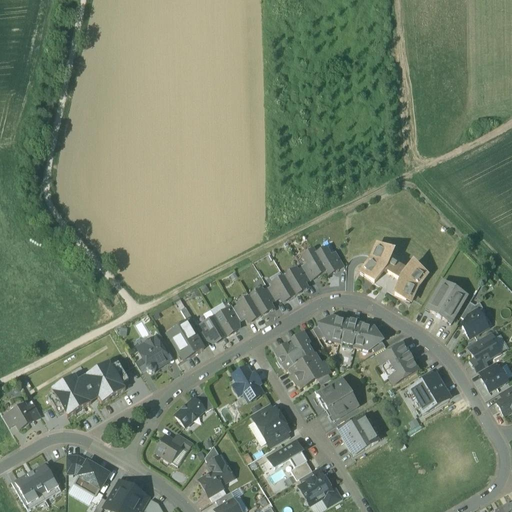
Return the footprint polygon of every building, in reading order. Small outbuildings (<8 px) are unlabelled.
[(392,254),(376,247),(370,262),(360,275),(374,285),(383,273),(400,283),(394,297),(409,304),(416,290),(426,277),(412,267),(406,274),(388,263),(392,254)] [(315,256),(313,252),(302,258),(306,266),(314,279),(314,280),(325,273),(327,278),(338,271),(338,270),(330,257),(326,250),(315,256)] [(343,267),(335,254),(330,257),(338,270),(343,267)] [(314,279),(306,266),(301,269),(302,271),(309,282),(314,279)] [(295,271),(283,278),(295,297),(307,290),(304,285),(303,285),(297,274),(295,271)] [(309,282),(302,271),(297,274),(303,285),(304,285),(309,282)] [(283,278),(271,285),(273,288),(280,299),(283,304),(295,297),(283,278)] [(465,298),(442,284),(428,308),(431,310),(429,313),(435,316),(434,317),(440,321),(441,320),(447,323),(448,320),(451,322),(465,298)] [(280,299),(273,288),(268,291),(274,302),(280,299)] [(261,291),(249,299),(260,318),(272,311),(269,305),(269,306),(262,294),(263,294),(261,291)] [(274,302),(268,291),(263,294),(262,294),(269,306),(269,305),(274,302)] [(249,299),(237,305),(239,308),(245,319),(245,320),(248,325),(260,318),(249,299)] [(223,304),(212,311),(214,315),(226,309),(223,304)] [(474,307),(469,304),(460,320),(465,323),(468,318),(476,313),(477,313),(482,310),(479,305),(474,307)] [(245,319),(239,308),(233,312),(239,321),(240,323),(245,320),(245,319)] [(191,319),(185,309),(180,312),(186,322),(191,319)] [(233,312),(231,309),(226,312),(234,325),(239,321),(233,312)] [(226,312),(214,319),(226,338),(236,332),(237,329),(234,325),(226,312)] [(476,313),(468,318),(465,323),(461,329),(469,341),(487,330),(486,329),(486,326),(484,323),(482,322),(477,313),(476,313)] [(214,319),(202,326),(210,339),(213,343),(216,344),(226,338),(214,319)] [(331,320),(317,328),(323,339),(325,342),(332,344),(331,344),(362,352),(362,351),(368,353),(371,351),(382,344),(373,331),(369,330),(369,329),(362,327),(361,328),(355,326),(356,324),(349,322),(349,324),(343,323),(343,322),(336,320),(335,321),(331,320)] [(180,330),(167,337),(183,363),(203,351),(187,323),(179,328),(180,330)] [(210,339),(202,326),(197,329),(205,342),(210,339)] [(323,339),(317,328),(312,331),(318,342),(323,339)] [(491,335),(476,343),(479,348),(490,342),(491,343),(494,341),(491,335)] [(303,336),(291,343),(293,347),(287,350),(286,348),(274,355),(285,374),(290,371),(313,357),(312,357),(307,347),(309,346),(303,336)] [(169,353),(160,338),(155,341),(164,356),(169,353)] [(155,341),(153,342),(150,342),(147,344),(146,346),(137,352),(147,368),(146,372),(148,375),(151,376),(154,374),(155,371),(168,363),(164,356),(155,341)] [(479,348),(469,354),(477,367),(478,368),(485,364),(498,356),(494,348),(491,343),(490,342),(479,348)] [(382,344),(371,351),(375,356),(385,349),(382,344)] [(502,354),(497,346),(494,348),(498,356),(502,354)] [(401,347),(377,361),(385,374),(383,375),(384,376),(385,375),(393,388),(417,373),(411,363),(408,357),(401,347)] [(313,357),(290,371),(294,378),(292,380),(296,387),(298,386),(301,390),(311,384),(311,383),(314,381),(315,384),(317,383),(328,377),(328,376),(323,367),(320,369),(313,357)] [(119,382),(125,378),(120,370),(114,374),(109,364),(78,382),(75,377),(51,392),(56,402),(50,405),(55,413),(61,409),(67,419),(91,405),(89,402),(96,398),(101,406),(125,392),(119,382)] [(485,364),(478,368),(477,367),(473,369),(477,375),(479,374),(488,369),(485,364)] [(488,369),(479,374),(482,379),(482,380),(498,370),(495,365),(488,369)] [(246,369),(232,378),(237,385),(251,377),(246,369)] [(498,370),(482,380),(482,379),(480,380),(489,394),(506,384),(504,382),(505,379),(502,373),(499,372),(498,370)] [(237,385),(234,387),(240,397),(243,395),(247,403),(261,394),(257,387),(260,386),(254,375),(237,385)] [(328,377),(317,383),(320,388),(331,382),(328,377)] [(408,393),(422,416),(449,400),(436,377),(408,393)] [(316,397),(316,398),(322,409),(325,408),(334,423),(357,409),(341,382),(326,391),(316,397)] [(323,387),(314,392),(316,397),(326,391),(323,387)] [(511,387),(499,395),(502,401),(511,395),(511,387)] [(204,394),(194,400),(204,412),(204,413),(206,414),(213,410),(204,394)] [(511,395),(502,401),(495,405),(503,418),(510,414),(511,414),(511,395)] [(194,400),(174,418),(185,430),(204,413),(204,412),(194,400)] [(269,406),(253,416),(257,421),(272,412),(269,406)] [(24,407),(10,415),(16,425),(15,425),(19,431),(29,426),(28,425),(32,423),(33,424),(34,423),(33,422),(33,423),(26,411),(24,407)] [(26,411),(33,423),(33,422),(40,418),(33,407),(26,411)] [(275,410),(272,412),(257,421),(253,416),(250,418),(260,435),(282,422),(275,410)] [(10,415),(2,419),(8,429),(15,425),(16,425),(10,415)] [(339,434),(341,439),(350,454),(353,458),(378,443),(363,419),(352,426),(339,434)] [(349,421),(336,429),(339,434),(352,426),(349,421)] [(282,422),(260,435),(270,452),(274,450),(271,445),(286,435),(289,434),(282,422)] [(286,435),(271,445),(274,450),(289,441),(286,435)] [(193,445),(177,436),(173,443),(181,448),(181,449),(187,453),(193,445)] [(167,439),(163,440),(154,455),(171,465),(181,449),(181,448),(173,443),(167,439)] [(306,463),(295,444),(268,461),(274,471),(289,462),(294,471),(306,464),(306,463)] [(213,449),(204,461),(207,467),(219,459),(213,449)] [(76,476),(78,478),(87,464),(77,458),(66,458),(66,476),(76,476)] [(219,459),(207,467),(212,475),(198,483),(208,499),(209,499),(222,491),(219,486),(231,479),(219,459)] [(11,485),(26,511),(27,511),(61,493),(57,487),(59,485),(47,464),(11,485)] [(108,477),(87,464),(78,478),(73,486),(94,500),(97,494),(108,477)] [(312,474),(306,464),(294,471),(290,473),(296,483),(312,474)] [(312,474),(315,479),(321,476),(325,474),(322,469),(312,474)] [(321,502),(332,495),(321,476),(315,479),(299,489),(305,500),(309,498),(313,506),(321,502)] [(121,511),(134,492),(119,483),(107,504),(103,510),(105,511),(121,511)] [(222,491),(209,499),(212,505),(215,504),(226,497),(222,491)] [(140,511),(148,500),(134,492),(121,511),(140,511)] [(332,495),(321,502),(327,511),(342,502),(336,492),(332,495)] [(103,498),(97,494),(94,500),(91,504),(97,508),(102,501),(103,498)] [(226,497),(215,504),(219,510),(233,502),(234,501),(230,494),(226,497)] [(101,511),(103,510),(107,504),(102,501),(97,508),(94,511),(101,511)] [(144,511),(161,511),(158,507),(151,502),(144,511)] [(219,510),(215,511),(238,511),(233,502),(219,510)]
